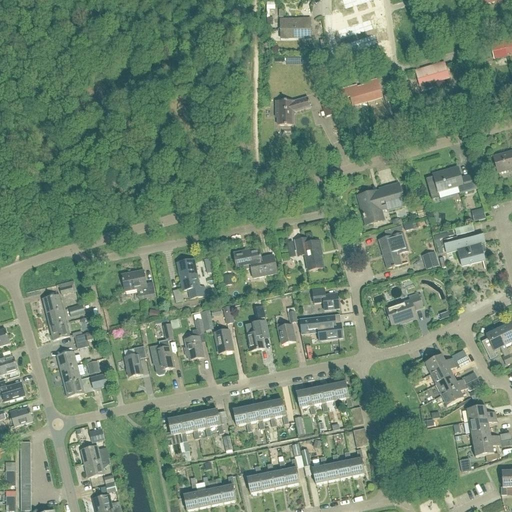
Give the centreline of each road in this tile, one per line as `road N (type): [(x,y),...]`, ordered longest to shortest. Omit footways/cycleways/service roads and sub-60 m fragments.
road 1 (residential): [(55,425),(362,361)]
road 2 (residential): [(71,249),(99,259),(314,216),(327,212),(326,175)]
road 3 (unclassified): [(71,249),(257,196)]
road 4 (unclassified): [(511,123),(326,175)]
road 5 (residential): [(55,425),(9,270)]
road 6 (residential): [(386,501),(362,361)]
road 7 (residential): [(468,54),(398,68),(386,4)]
